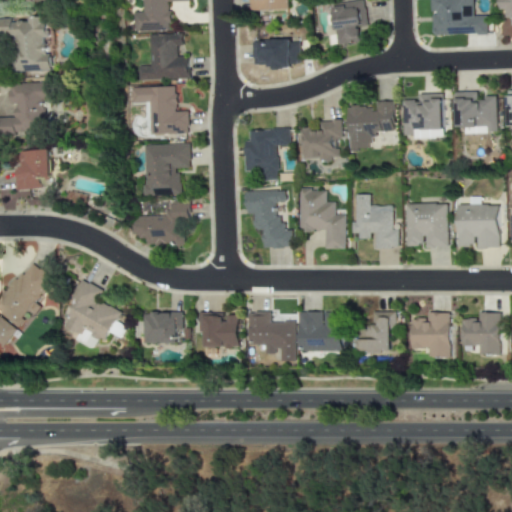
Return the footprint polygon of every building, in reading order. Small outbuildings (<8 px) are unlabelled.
[(141,0),(141,12),(132,12),(133,32),(169,31),(168,2),(188,1),(187,0),(141,0)] [(287,11),(287,0),(251,0),(251,10),(287,11)] [(472,16),(472,0),(431,0),(432,35),(485,35),(485,16),(472,16)] [(511,0),(500,0),(500,10),(507,10),(507,18),(511,18),(511,0)] [(360,43),(358,29),(367,28),(363,1),(333,5),(338,46),(360,43)] [(45,17),(0,18),(0,36),(15,36),(16,68),(47,66),(45,17)] [(148,34),(148,66),(136,66),(137,80),(189,79),(188,57),(176,57),(176,46),(183,46),(182,34),(148,34)] [(299,40),(252,42),(253,65),(270,64),(270,68),(300,67),(299,40)] [(16,118),(0,118),(0,133),(44,133),(44,100),(48,100),(48,83),(10,83),(10,104),(15,104),(16,118)] [(149,135),(188,134),(187,111),(176,112),(175,87),(130,88),(130,103),(148,102),(149,135)] [(457,127),(465,127),(465,134),(496,133),(495,97),(477,98),(476,92),(456,93),(457,127)] [(404,101),(404,136),(413,136),(413,139),(443,139),(443,94),(419,94),(419,100),(404,101)] [(394,131),(393,102),(374,102),(374,107),(348,107),(349,150),(372,150),(372,132),(394,131)] [(341,120),(319,121),(319,128),(301,128),(301,159),(338,159),(338,140),(341,140),(341,120)] [(277,180),(277,147),(289,146),(289,129),(249,130),(250,140),(244,141),(245,172),(260,172),(260,180),(277,180)] [(142,145),(143,196),(179,195),(178,169),(190,168),(189,144),(142,145)] [(44,188),(44,178),(53,177),(51,150),(18,151),(20,190),(44,188)] [(246,192),(247,215),(253,215),(254,230),(262,230),(262,249),(291,248),(290,230),(285,231),(284,223),(276,223),(275,204),(285,204),(285,190),(246,192)] [(345,249),(344,215),(335,215),(335,202),(326,202),(326,190),(299,190),(299,232),(324,231),(325,249),(345,249)] [(373,248),(398,248),(398,230),(391,230),(391,206),(369,206),(369,195),(354,195),(354,237),(373,237),(373,248)] [(187,202),(172,202),(171,215),(135,215),(135,238),(146,239),(146,245),(186,245),(187,202)] [(407,204),(407,246),(426,245),(426,248),(449,247),(448,203),(407,204)] [(458,206),(459,246),(478,245),(478,248),(500,248),(499,205),(458,206)] [(0,345),(53,283),(29,262),(0,295),(0,345)] [(64,327),(77,333),(74,341),(92,349),(97,338),(104,342),(119,312),(96,301),(102,290),(80,280),(72,298),(77,300),(64,327)] [(143,344),(181,344),(182,313),(144,312),(143,344)] [(343,351),(343,312),(299,313),(299,352),(343,351)] [(395,313),(372,312),(372,330),(359,330),(359,352),(390,353),(390,328),(395,328),(395,313)] [(204,349),(239,348),(239,316),(223,316),(223,313),(199,313),(199,334),(204,334),(204,349)] [(295,363),(295,322),(271,322),(271,313),(249,313),(248,346),(265,346),(265,355),(278,355),(278,363),(295,363)] [(452,358),(451,313),(428,313),(428,319),(412,320),(413,349),(430,349),(430,359),(452,358)] [(502,314),(480,313),(480,320),(463,319),(463,346),(480,346),(480,355),(501,355),(502,314)]
